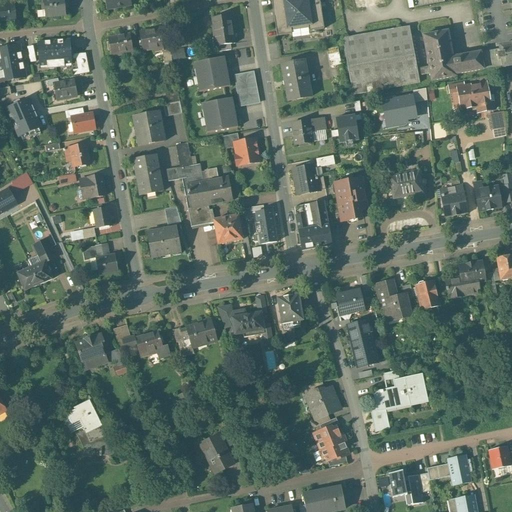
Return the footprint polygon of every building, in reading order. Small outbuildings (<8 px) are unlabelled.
[(63,0),(40,0),(41,10),(44,9),(44,17),(64,16),(63,0)] [(103,0),(103,1),(105,2),(106,2),(107,9),(131,5),(129,0),(103,0)] [(270,0),(276,36),(292,34),(291,29),(307,26),(308,31),(324,29),(319,0),(270,0)] [(14,5),(0,6),(0,21),(16,20),(14,5)] [(229,16),(212,19),(213,27),(211,28),(213,39),(211,39),(212,46),(214,46),(214,47),(235,43),(232,28),(231,28),(229,16)] [(420,82),(418,75),(417,68),(409,26),(342,39),(352,95),(420,82)] [(159,29),(139,32),(142,51),(153,49),(154,51),(162,50),(163,50),(162,43),(159,29)] [(447,31),(422,36),(428,65),(429,73),(431,81),(455,76),(455,74),(483,69),(483,68),(480,54),(480,52),(452,57),(447,31)] [(129,34),(108,38),(111,57),(123,55),(123,53),(132,51),(129,34)] [(52,41),(37,42),(40,67),(49,66),(49,67),(63,66),(63,65),(72,64),(72,60),(76,59),(78,69),(73,70),(74,76),(89,73),(86,53),(71,54),(70,40),(56,41),(56,39),(51,40),(52,41)] [(172,58),(186,57),(184,39),(174,40),(174,45),(171,45),(172,58)] [(168,41),(162,43),(163,50),(162,50),(163,54),(170,53),(171,61),(168,41)] [(511,44),(499,46),(499,50),(502,65),(502,67),(511,64),(511,44)] [(19,45),(10,47),(4,48),(0,48),(0,82),(4,82),(10,80),(16,79),(25,78),(22,65),(24,64),(23,58),(21,58),(19,45)] [(337,47),(326,49),(330,67),(341,64),(337,47)] [(499,50),(480,54),(483,68),(502,65),(499,50)] [(224,57),(194,63),(199,92),(230,86),(224,57)] [(304,61),(281,65),(288,101),(311,97),(304,61)] [(429,73),(428,65),(417,68),(418,75),(429,73)] [(234,75),(240,107),(260,104),(254,71),(234,75)] [(73,81),(54,85),(57,100),(76,96),(73,81)] [(485,83),(457,88),(460,107),(466,106),(466,108),(477,106),(478,113),(493,110),(492,103),(489,103),(488,96),(485,83)] [(177,90),(166,92),(168,104),(179,102),(177,90)] [(237,127),(232,98),(201,104),(207,133),(237,127)] [(41,128),(29,99),(6,109),(18,138),(41,128)] [(168,104),(164,105),(166,116),(182,113),(179,102),(168,104)] [(83,108),(65,111),(66,119),(71,118),(74,133),(95,129),(92,114),(84,115),(83,108)] [(307,112),(309,121),(323,119),(321,109),(307,112)] [(159,112),(134,116),(134,117),(136,117),(138,125),(136,126),(137,126),(138,136),(137,136),(138,137),(140,136),(141,145),(139,145),(139,146),(165,141),(159,112)] [(503,112),(487,114),(490,131),(504,128),(503,112)] [(354,116),(336,119),(339,143),(351,142),(358,140),(354,116)] [(309,121),(291,123),(295,145),(312,143),(311,132),(324,130),(323,119),(309,121)] [(237,134),(222,137),(226,149),(235,147),(235,143),(238,143),(237,134)] [(238,143),(235,143),(235,147),(237,156),(235,156),(237,166),(259,162),(260,160),(260,157),(257,155),(255,140),(238,143)] [(59,143),(44,146),(45,152),(60,149),(59,143)] [(187,143),(176,145),(180,168),(192,166),(187,143)] [(85,145),(64,149),(65,156),(71,155),(73,168),(89,165),(85,145)] [(155,156),(133,160),(140,195),(162,191),(155,156)] [(333,156),(318,159),(319,168),(335,165),(333,156)] [(180,168),(177,168),(177,169),(180,179),(183,188),(188,186),(188,185),(204,182),(202,175),(196,176),(195,172),(193,172),(192,166),(180,168)] [(314,166),(292,170),(293,171),(294,177),(294,178),(293,180),(294,181),(294,182),(295,182),(295,184),(297,195),(318,191),(316,180),(321,179),(323,179),(322,177),(316,178),(314,166)] [(389,186),(391,186),(393,199),(422,194),(417,166),(398,169),(399,176),(389,177),(389,178),(388,178),(389,186)] [(177,169),(166,171),(169,182),(180,179),(177,169)] [(76,173),(58,176),(59,184),(77,182),(76,173)] [(102,175),(87,178),(79,180),(82,194),(89,192),(90,198),(105,195),(102,175)] [(204,182),(188,185),(188,186),(192,208),(208,205),(232,201),(228,177),(204,182)] [(316,180),(318,191),(325,190),(323,179),(321,179),(316,180)] [(360,179),(334,183),(341,222),(360,219),(358,211),(366,209),(365,209),(363,201),(364,201),(363,194),(362,186),(361,187),(360,182),(361,182),(360,179)] [(511,187),(511,181),(503,182),(503,187),(505,195),(511,193),(511,187)] [(473,184),(474,191),(482,189),(481,182),(473,184)] [(20,184),(0,195),(0,199),(5,208),(27,196),(20,184)] [(208,205),(192,208),(188,186),(183,188),(182,188),(192,227),(214,223),(214,221),(212,210),(209,210),(208,205)] [(454,187),(455,194),(463,193),(462,186),(454,187)] [(482,189),(474,191),(478,212),(501,208),(497,187),(482,189)] [(439,190),(440,197),(448,195),(447,189),(439,190)] [(448,195),(440,197),(444,218),(467,214),(463,193),(455,194),(448,195)] [(322,202),(309,204),(311,211),(323,209),(322,202)] [(305,218),(307,229),(314,228),(311,211),(309,204),(302,205),(305,218)] [(305,218),(302,205),(294,207),(296,220),(305,218)] [(176,207),(165,209),(168,226),(181,223),(176,207)] [(108,208),(94,210),(98,227),(111,225),(108,208)] [(324,208),(323,209),(311,211),(314,228),(327,225),(324,208)] [(276,227),(273,210),(251,213),(257,248),(278,245),(276,227)] [(237,213),(224,216),(225,219),(214,221),(214,223),(218,244),(221,244),(223,244),(227,243),(229,242),(233,241),(236,242),(239,241),(240,240),(242,239),(240,228),(238,216),(237,213)] [(296,220),(298,231),(307,229),(305,218),(296,220)] [(307,229),(298,231),(302,250),(331,245),(327,225),(314,228),(307,229)] [(176,227),(147,233),(152,258),(181,252),(176,227)] [(94,228),(82,230),(84,239),(95,237),(94,228)] [(55,258),(46,239),(33,246),(40,262),(42,261),(43,263),(44,262),(44,263),(55,258)] [(106,244),(95,246),(97,258),(108,256),(106,244)] [(95,246),(81,249),(84,261),(96,259),(95,258),(97,258),(95,246)] [(97,258),(95,258),(96,259),(99,276),(117,273),(113,255),(97,258)] [(511,256),(497,259),(500,280),(501,280),(503,281),(507,281),(509,279),(511,278),(511,256)] [(43,263),(31,268),(38,285),(51,279),(44,263),(44,262),(43,263)] [(445,280),(446,291),(447,291),(447,292),(448,298),(463,296),(462,290),(475,288),(475,283),(485,281),(482,263),(475,264),(474,263),(465,265),(458,266),(460,278),(445,280)] [(31,268),(23,271),(22,268),(17,271),(18,274),(17,274),(24,291),(38,285),(31,268)] [(496,296),(493,273),(487,274),(490,296),(496,296)] [(445,280),(445,278),(437,280),(441,293),(447,292),(447,291),(446,291),(445,280)] [(393,280),(375,284),(381,310),(383,309),(386,320),(401,316),(402,319),(411,317),(407,300),(413,299),(409,285),(394,288),(393,280)] [(417,285),(415,286),(421,311),(422,311),(434,308),(439,306),(433,282),(424,284),(424,283),(422,282),(419,283),(417,285)] [(359,290),(335,296),(340,315),(364,309),(359,290)] [(10,291),(5,294),(10,305),(16,302),(10,291)] [(256,303),(265,303),(265,295),(256,295),(256,303)] [(298,295),(276,299),(281,325),(282,324),(292,323),(293,326),(299,325),(299,321),(303,321),(298,295)] [(230,307),(218,309),(225,327),(224,328),(225,331),(226,330),(228,333),(235,332),(232,318),(244,316),(244,311),(231,313),(230,307)] [(434,308),(422,311),(424,321),(437,318),(434,308)] [(244,316),(232,318),(235,332),(235,335),(254,331),(255,335),(264,333),(262,326),(260,313),(244,316)] [(204,322),(186,327),(188,333),(192,348),(216,341),(210,320),(204,321),(204,322)] [(356,368),(377,363),(367,321),(347,326),(356,368)] [(126,326),(120,328),(123,339),(129,338),(126,326)] [(120,328),(114,330),(117,341),(122,340),(123,339),(120,328)] [(181,335),(179,328),(172,330),(176,343),(178,342),(183,341),(181,335)] [(158,332),(135,338),(136,345),(140,358),(149,356),(148,352),(156,350),(162,349),(162,348),(158,332)] [(188,333),(181,335),(183,341),(178,342),(180,348),(181,348),(184,357),(194,354),(192,348),(188,333)] [(100,334),(84,340),(75,344),(81,363),(92,359),(103,355),(104,355),(100,344),(103,343),(100,334)] [(283,335),(277,337),(282,348),(287,346),(283,335)] [(123,339),(122,340),(124,349),(136,345),(135,338),(134,336),(129,338),(123,339)] [(265,338),(263,338),(264,347),(272,345),(270,337),(265,338)] [(426,345),(417,347),(418,353),(427,351),(426,345)] [(162,349),(156,350),(158,357),(158,359),(169,356),(166,347),(162,348),(162,349)] [(103,355),(92,359),(95,367),(106,364),(103,355)] [(124,365),(114,368),(116,375),(127,372),(124,365)] [(396,371),(382,374),(384,381),(398,378),(396,371)] [(376,402),(369,403),(375,431),(388,428),(383,409),(410,403),(410,405),(426,402),(420,375),(394,381),(395,388),(382,391),(380,391),(374,393),(376,402)] [(321,382),(301,386),(305,395),(307,395),(310,392),(323,389),(321,382)] [(323,389),(310,392),(307,395),(305,395),(315,419),(315,420),(328,415),(338,410),(332,396),(334,395),(330,387),(323,390),(323,389)] [(88,400),(72,409),(73,410),(68,413),(74,423),(78,420),(83,431),(75,435),(82,448),(99,449),(98,456),(109,456),(114,453),(101,426),(88,400)] [(315,419),(310,422),(312,428),(319,425),(330,421),(330,420),(328,415),(315,420),(315,419)] [(335,418),(330,420),(330,421),(319,425),(321,430),(330,427),(331,429),(335,427),(335,428),(339,426),(335,418)] [(321,430),(313,434),(320,450),(345,441),(342,433),(338,435),(336,430),(335,428),(335,427),(331,429),(330,427),(321,430)] [(217,435),(200,444),(215,473),(232,464),(229,457),(224,446),(223,446),(217,435)] [(320,450),(319,451),(322,459),(325,457),(327,461),(328,461),(336,457),(337,459),(345,456),(348,454),(345,448),(344,444),(343,444),(343,442),(345,441),(320,450)] [(507,447),(488,451),(492,470),(510,466),(511,466),(508,453),(507,447)] [(447,464),(439,466),(441,479),(449,477),(451,487),(471,483),(469,473),(472,472),(469,460),(467,460),(466,455),(446,459),(447,464)] [(336,457),(328,461),(329,467),(346,463),(345,456),(337,459),(336,457)] [(441,479),(439,466),(426,469),(429,481),(441,479)] [(402,471),(388,474),(392,498),(406,495),(406,493),(410,492),(412,505),(423,503),(421,493),(417,475),(407,477),(408,481),(404,481),(402,471)] [(427,473),(417,475),(421,493),(430,491),(427,473)] [(340,487),(303,494),(306,511),(330,511),(345,509),(340,487)] [(477,511),(474,495),(447,500),(448,511),(477,511)]
